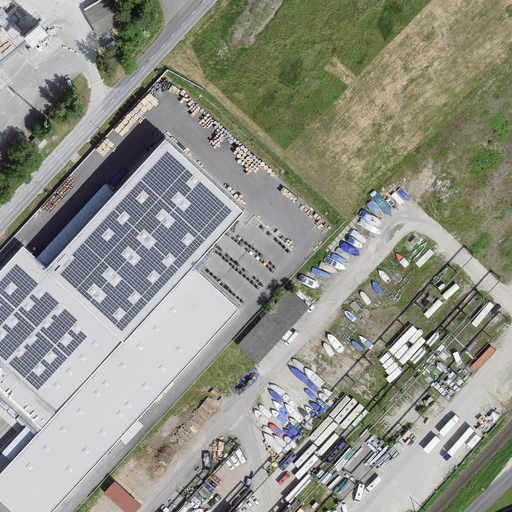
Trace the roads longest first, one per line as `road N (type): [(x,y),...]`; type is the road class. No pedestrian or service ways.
road 1 (unknown): [(45,511),(249,293),(268,243),(265,212),(247,188),(132,78)]
road 2 (unclassified): [(0,222),(205,0)]
